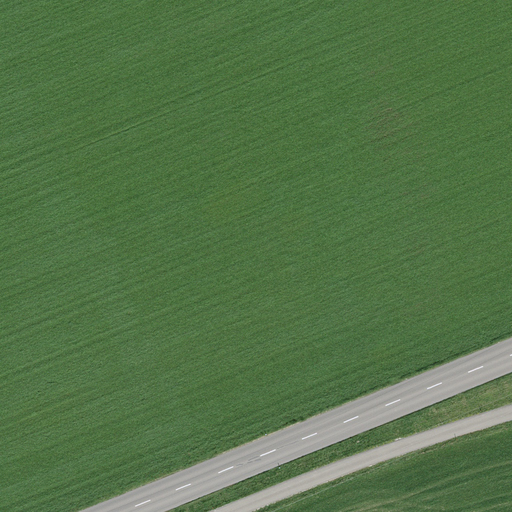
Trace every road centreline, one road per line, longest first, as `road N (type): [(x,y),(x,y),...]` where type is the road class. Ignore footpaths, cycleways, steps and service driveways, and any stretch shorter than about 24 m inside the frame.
road 1 (tertiary): [(511,354),(119,511)]
road 2 (track): [(511,411),(406,442),(228,511)]
